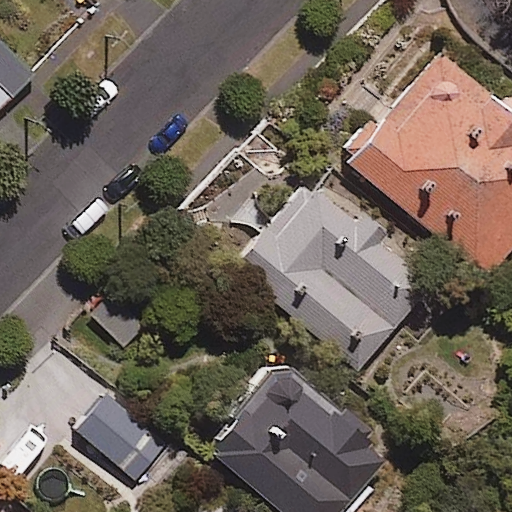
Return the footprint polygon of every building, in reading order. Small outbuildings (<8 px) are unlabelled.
[(427,37),(339,151),(487,265),(511,233),(511,128),(511,125),(511,80),(509,79),(505,77),(502,77),(499,77),(495,78),(492,79),(489,80),(486,83),(427,37)] [(0,108),(30,76),(0,47),(0,108)] [(380,239),(391,225),(353,197),(346,206),(297,169),(267,209),(252,198),(212,252),(360,362),(389,323),(403,333),(427,301),(409,288),(422,270),(380,239)] [(363,431),(369,425),(332,392),(327,398),(268,347),(195,430),(289,511),(346,511),(369,487),(358,477),(383,448),(363,431)] [(165,442),(99,385),(66,422),(132,479),(165,442)] [(0,511),(40,511),(10,486),(0,498),(0,511)]
